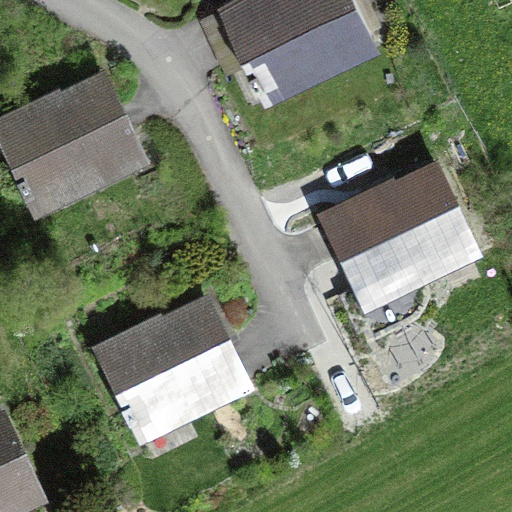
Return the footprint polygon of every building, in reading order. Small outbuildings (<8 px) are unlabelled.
[(352,0),(210,0),(262,100),(374,43),(352,0)] [(143,169),(97,78),(0,126),(0,207),(14,235),(143,169)] [(309,225),(358,321),(477,260),(428,164),(309,225)] [(82,355),(131,452),(246,395),(197,298),(82,355)] [(0,511),(38,511),(42,511),(0,423),(0,511)]
